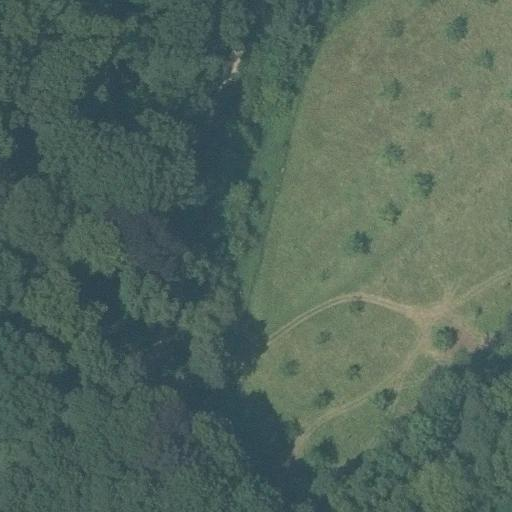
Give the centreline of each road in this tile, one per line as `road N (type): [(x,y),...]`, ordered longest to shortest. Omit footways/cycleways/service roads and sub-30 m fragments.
road 1 (track): [(134,380),(168,332),(213,127),(260,0)]
road 2 (track): [(0,504),(134,380)]
